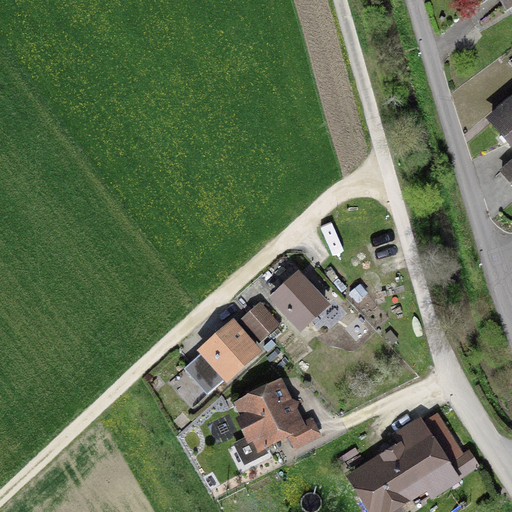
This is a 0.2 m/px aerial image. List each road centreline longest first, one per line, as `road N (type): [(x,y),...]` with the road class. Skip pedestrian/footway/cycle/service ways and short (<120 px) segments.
road 1 (track): [(0,498),(334,196),(389,176),(339,0)]
road 2 (residential): [(389,176),(443,354),(506,469)]
road 3 (residential): [(414,0),(496,274)]
